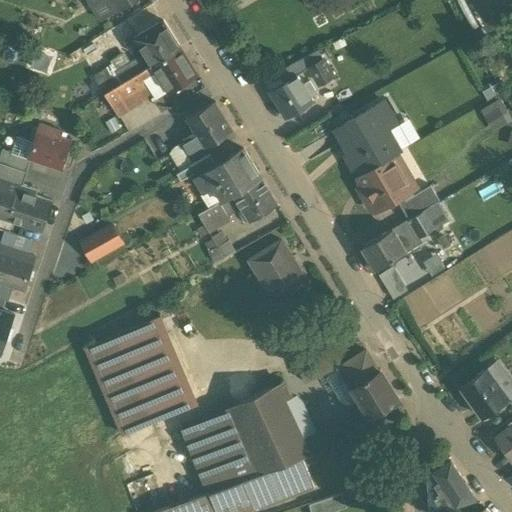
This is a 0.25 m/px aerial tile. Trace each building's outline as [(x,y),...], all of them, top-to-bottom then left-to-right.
[(112,0),(118,8),(130,0),(112,0)] [(511,17),(502,0),(474,0),(493,33),(511,21),(511,17)] [(162,19),(135,36),(137,40),(133,42),(136,47),(140,44),(144,52),(152,65),(180,47),(162,19)] [(152,65),(138,73),(144,82),(150,78),(147,73),(154,68),(168,91),(196,73),(180,47),(152,65)] [(144,52),(125,63),(133,76),(138,73),(152,65),(144,52)] [(105,93),(133,76),(125,63),(121,57),(94,73),(105,93)] [(327,62),(314,69),(321,81),(334,73),(327,62)] [(150,93),(148,94),(152,101),(168,91),(154,68),(147,73),(150,78),(144,82),(150,93)] [(301,72),(272,89),(288,116),(318,99),(301,72)] [(118,113),(148,94),(150,93),(144,82),(138,73),(133,76),(105,93),(118,113)] [(481,91),(487,100),(497,94),(492,86),(481,91)] [(383,99),(335,127),(349,152),(345,154),(356,175),(391,154),(394,152),(382,130),(396,122),(383,99)] [(480,110),(492,131),(511,121),(499,100),(480,110)] [(215,101),(187,118),(196,132),(203,146),(231,129),(215,101)] [(62,132),(39,123),(33,142),(18,137),(12,152),(28,157),(27,158),(30,159),(61,170),(71,141),(60,137),(62,132)] [(203,146),(196,132),(183,140),(191,153),(203,146)] [(261,178),(242,146),(215,162),(195,174),(194,175),(203,191),(214,184),(223,198),(232,194),(261,178)] [(12,152),(3,149),(0,156),(0,162),(26,172),(30,159),(27,158),(28,157),(12,152)] [(211,153),(190,165),(194,172),(195,174),(215,162),(211,153)] [(391,154),(356,175),(362,185),(364,184),(369,193),(367,194),(366,201),(369,207),(376,209),(410,188),(391,154)] [(26,172),(0,162),(0,177),(22,185),(26,172)] [(194,172),(190,165),(176,173),(180,180),(194,172)] [(22,185),(0,177),(0,217),(42,231),(51,202),(35,196),(37,190),(22,185)] [(232,194),(241,208),(248,221),(249,220),(254,227),(272,216),(268,209),(277,203),(261,178),(232,194)] [(398,201),(407,217),(435,199),(438,197),(428,182),(398,201)] [(223,198),(219,201),(227,216),(241,208),(232,194),(223,198)] [(435,199),(407,217),(393,226),(406,249),(427,237),(425,234),(448,219),(435,199)] [(197,229),(201,237),(230,221),(227,216),(219,201),(197,213),(205,225),(197,229)] [(80,242),(90,261),(123,243),(112,225),(80,242)] [(406,249),(393,226),(360,247),(368,260),(364,262),(370,271),(406,249)] [(204,243),(209,251),(227,240),(221,230),(210,237),(211,239),(204,243)] [(208,251),(215,262),(235,251),(228,239),(227,240),(209,251),(208,251)] [(281,239),(249,259),(274,299),(306,279),(281,239)] [(22,252),(0,244),(0,282),(12,286),(22,289),(31,261),(20,257),(22,252)] [(436,251),(422,257),(428,271),(442,265),(436,251)] [(405,289),(391,264),(378,272),(391,297),(405,289)] [(12,286),(0,282),(0,297),(5,299),(7,300),(12,286)] [(405,294),(417,322),(450,307),(447,300),(449,300),(444,289),(427,297),(423,287),(405,294)] [(1,311),(0,310),(0,351),(1,352),(13,315),(1,311)] [(198,403),(160,314),(84,347),(121,435),(198,403)] [(325,343),(293,358),(304,381),(339,366),(325,343)] [(368,349),(339,367),(360,401),(351,407),(357,417),(367,413),(370,417),(371,417),(399,399),(368,349)] [(487,365),(458,386),(480,418),(509,396),(487,365)] [(286,400),(279,403),(271,386),(237,402),(245,419),(238,422),(260,472),(302,456),(303,456),(310,453),(304,440),(286,400)] [(237,401),(181,427),(208,492),(260,472),(238,422),(245,419),(237,402),(237,401)] [(357,417),(309,435),(309,438),(304,440),(310,453),(347,439),(377,427),(371,417),(370,417),(367,413),(357,417)] [(511,421),(494,434),(511,458),(511,421)] [(310,453),(303,456),(306,464),(350,447),(347,439),(310,453)] [(260,472),(208,492),(153,511),(152,511),(245,511),(314,488),(302,456),(260,472)] [(451,460),(426,475),(428,511),(437,511),(475,498),(451,460)] [(341,493),(309,504),(310,511),(325,511),(345,505),(341,493)]
